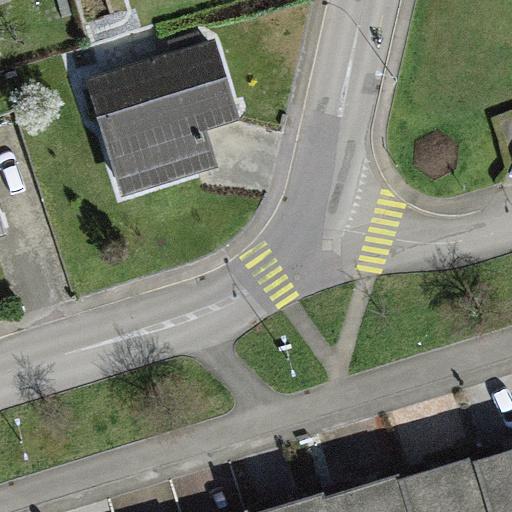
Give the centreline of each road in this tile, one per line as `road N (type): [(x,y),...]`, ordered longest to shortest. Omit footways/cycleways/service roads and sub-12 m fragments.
road 1 (residential): [(0,504),(511,353)]
road 2 (residential): [(0,372),(205,308),(265,271),(309,227)]
road 3 (residential): [(309,227),(363,0)]
road 4 (residential): [(309,227),(382,237),(473,234),(511,223)]
